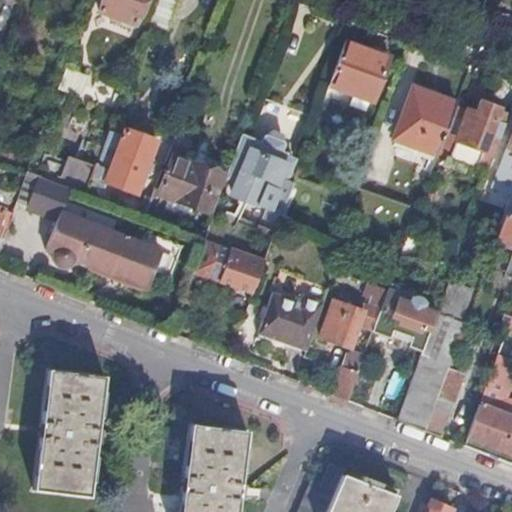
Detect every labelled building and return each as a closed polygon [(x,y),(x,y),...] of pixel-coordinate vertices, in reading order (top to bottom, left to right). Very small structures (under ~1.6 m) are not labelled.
[(144,0),(105,0),(100,15),(135,28),(144,0)] [(156,0),(148,25),(165,31),(175,0),(156,0)] [(390,59),(345,43),(329,88),(374,104),(390,59)] [(89,81),(66,71),(58,92),(82,101),(89,81)] [(455,111),(456,106),(412,90),(394,142),(438,158),(439,155),(455,111)] [(468,116),(455,111),(439,155),(451,159),(449,164),(476,174),(478,169),(489,174),(510,117),(482,106),(478,117),(469,113),(468,116)] [(104,163),(98,160),(95,169),(88,187),(106,194),(109,186),(138,197),(145,178),(150,162),(157,144),(126,133),(111,174),(101,171),(104,163)] [(261,145),(242,138),(226,181),(236,184),(234,191),(233,194),(234,197),(236,199),(251,205),(255,207),(257,206),(271,211),(265,230),(275,234),(294,186),(286,183),(294,162),(287,159),(288,155),(282,153),(285,146),(284,144),(266,137),(264,138),(261,145)] [(511,201),(511,138),(507,152),(511,153),(509,158),(511,159),(511,167),(492,224),(502,228),(507,215),(511,201)] [(203,170),(172,159),(159,197),(208,215),(225,168),(206,161),(203,170)] [(154,164),(150,162),(145,178),(149,180),(153,178),(156,168),(154,164)] [(88,187),(95,169),(79,163),(75,173),(63,168),(57,186),(69,191),(85,196),(88,187)] [(40,180),(27,175),(17,204),(29,209),(40,180)] [(69,191),(57,186),(40,180),(29,209),(29,211),(57,221),(46,251),(48,252),(61,215),(59,214),(69,191)] [(411,209),(358,190),(355,199),(347,222),(400,241),(411,209)] [(0,224),(0,242),(3,244),(13,216),(4,213),(0,224)] [(159,251),(61,215),(48,252),(52,254),(52,261),(53,264),(56,268),(59,271),(62,271),(67,270),(71,268),(74,264),(144,290),(159,251)] [(511,216),(507,215),(502,228),(498,237),(511,241),(511,216)] [(419,243),(408,239),(401,257),(414,258),(419,243)] [(263,263),(203,241),(192,273),(220,283),(222,278),(254,290),(263,263)] [(388,292),(374,287),(368,303),(367,308),(381,311),(388,292)] [(421,353),(436,314),(424,310),(426,305),(424,300),(417,298),(414,300),(413,305),(402,300),(403,296),(388,291),(388,292),(381,311),(373,333),(390,340),(393,332),(412,339),(410,348),(421,353)] [(299,351),(318,300),(304,295),(302,299),(297,297),(296,301),(275,293),(259,336),(299,351)] [(327,303),(318,300),(299,351),(308,354),(327,303)] [(358,328),(373,333),(381,311),(367,308),(365,308),(362,314),(335,304),(322,340),(331,343),(333,337),(352,345),(358,328)] [(426,433),(449,370),(466,325),(436,314),(421,353),(396,421),(408,426),(426,433)] [(350,350),(352,345),(333,337),(331,343),(350,350)] [(332,397),(348,403),(365,358),(355,354),(347,356),(332,397)] [(479,406),(511,418),(511,408),(500,403),(511,370),(511,360),(499,355),(479,406)] [(426,433),(441,439),(465,375),(449,370),(426,433)] [(104,380),(50,373),(34,492),(88,499),(96,438),(104,380)] [(498,461),(511,465),(511,418),(479,406),(468,438),(502,452),(498,461)] [(247,434),(192,427),(181,511),(237,511),(240,492),(247,434)] [(487,456),(498,461),(502,452),(468,438),(464,447),(487,456)] [(341,478),(344,471),(330,465),(321,487),(335,493),(341,478)] [(392,511),(397,501),(341,478),(335,493),(326,511),(392,511)] [(326,511),(335,493),(321,487),(311,483),(299,511),(326,511)] [(450,511),(431,503),(427,511),(450,511)]
